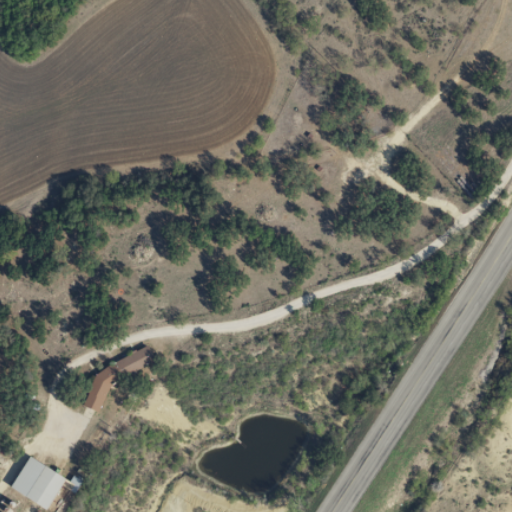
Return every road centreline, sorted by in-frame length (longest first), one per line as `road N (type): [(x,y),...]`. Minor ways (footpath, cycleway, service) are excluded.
road 1 (residential): [(63,423),(54,373),(141,334),(251,326),(476,223),(511,168)]
road 2 (primary): [(334,511),(511,246)]
